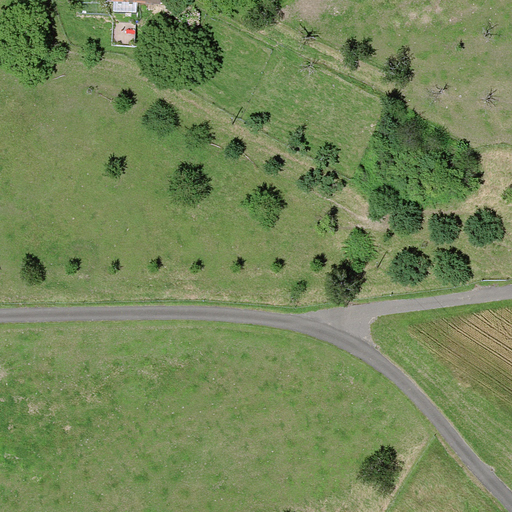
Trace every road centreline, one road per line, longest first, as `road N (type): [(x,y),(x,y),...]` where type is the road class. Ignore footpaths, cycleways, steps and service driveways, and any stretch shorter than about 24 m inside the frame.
road 1 (unclassified): [(0,321),(202,316),(330,335),(405,383),(511,502)]
road 2 (track): [(511,296),(365,315),(330,335)]
